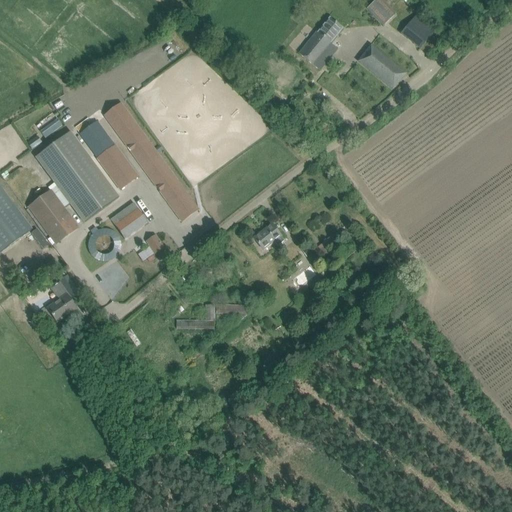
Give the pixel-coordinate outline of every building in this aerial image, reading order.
[(382,0),(376,0),(367,9),(383,26),(387,23),(396,14),(382,0)] [(416,16),(401,34),(420,49),(434,32),(416,16)] [(330,18),(324,26),(318,32),(317,31),(298,53),(312,65),(320,71),(338,49),(331,44),(343,29),(330,18)] [(393,89),(406,74),(371,46),(359,62),(393,89)] [(182,221),(198,209),(192,201),(121,105),(105,116),(182,221)] [(58,119),(40,132),(45,139),(62,126),(58,119)] [(84,224),(119,197),(71,131),(35,158),(84,224)] [(98,159),(120,189),(137,177),(115,147),(98,159)] [(0,186),(0,253),(32,230),(0,186)] [(52,192),(31,206),(53,236),(60,230),(66,237),(78,228),(52,192)] [(134,204),(111,221),(124,239),(147,223),(134,204)] [(254,239),(260,247),(263,250),(274,241),(278,246),(285,241),(272,225),(254,239)] [(48,245),(37,230),(31,234),(43,249),(48,245)] [(316,249),(331,266),(338,261),(328,249),(337,242),(332,235),(323,243),(316,249)] [(164,248),(156,236),(147,242),(155,254),(164,248)] [(301,250),(308,258),(315,253),(309,244),(301,250)] [(59,265),(54,259),(34,274),(39,280),(59,265)] [(379,293),(391,284),(382,273),(370,283),(379,293)] [(60,282),(63,286),(69,294),(76,289),(67,277),(60,282)] [(77,309),(71,301),(67,295),(47,309),(57,323),(77,309)] [(178,317),(180,314),(185,310),(178,304),(168,310),(175,317),(176,315),(178,317)] [(206,305),(206,321),(177,321),(177,329),(215,330),(215,305),(206,305)] [(247,306),(217,305),(216,314),(247,314),(247,306)]
